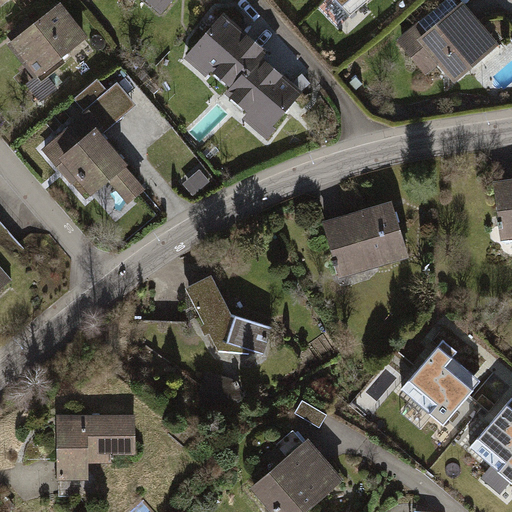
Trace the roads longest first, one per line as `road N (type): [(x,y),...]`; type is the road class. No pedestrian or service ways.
road 1 (residential): [(109,288),(198,226),(277,188),(368,157),(511,131)]
road 2 (residential): [(0,151),(109,288)]
road 3 (residential): [(0,374),(109,288)]
